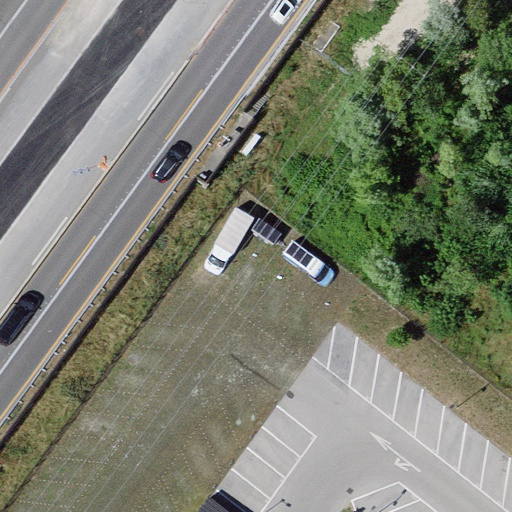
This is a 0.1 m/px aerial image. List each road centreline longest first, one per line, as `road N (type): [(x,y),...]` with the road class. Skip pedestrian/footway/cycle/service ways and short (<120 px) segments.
road 1 (motorway): [(0,311),(228,0)]
road 2 (motorway): [(76,0),(0,103)]
